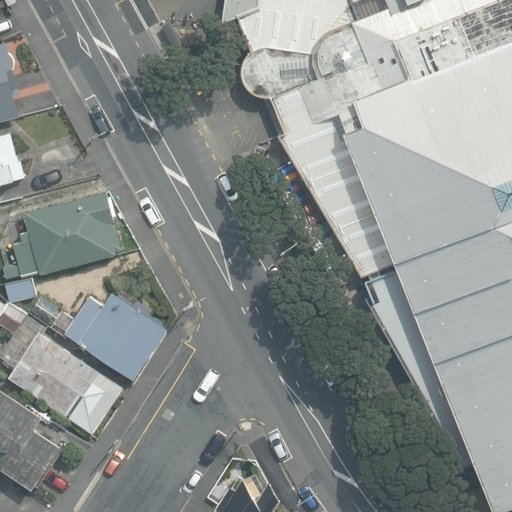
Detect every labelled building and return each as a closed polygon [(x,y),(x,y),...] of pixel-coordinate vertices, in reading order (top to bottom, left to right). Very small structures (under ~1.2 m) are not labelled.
[(282,131),(499,509),(511,504),(511,0),(229,0),(225,23),(240,18),(252,54),(244,63),(245,77),(250,88),(261,94),(273,98),(282,131)] [(0,121),(21,116),(15,95),(21,94),(7,41),(0,42),(0,121)] [(0,183),(27,176),(22,159),(19,160),(12,131),(0,134),(0,183)] [(43,274),(119,254),(118,251),(126,249),(111,190),(27,211),(32,230),(22,233),(24,240),(15,242),(20,261),(5,265),(8,278),(23,274),(24,276),(42,271),(43,274)] [(7,283),(11,301),(38,294),(33,276),(7,283)] [(67,333),(136,379),(171,328),(167,325),(167,323),(164,319),(162,317),(158,315),(155,315),(151,315),(155,309),(140,297),(137,301),(122,292),(120,294),(115,291),(114,294),(107,290),(101,300),(92,295),(77,317),(65,310),(57,322),(69,330),(67,333)] [(57,322),(65,310),(42,296),(34,309),(55,324),(57,322)] [(0,322),(16,333),(30,313),(10,301),(9,303),(0,297),(0,322)] [(19,364),(11,377),(96,433),(127,386),(46,332),(51,325),(30,313),(16,333),(2,353),(19,364)] [(0,464),(35,487),(63,444),(36,426),(43,415),(0,385),(0,464)] [(273,511),(282,498),(264,468),(249,477),(248,474),(239,488),(232,484),(214,511),(273,511)]
